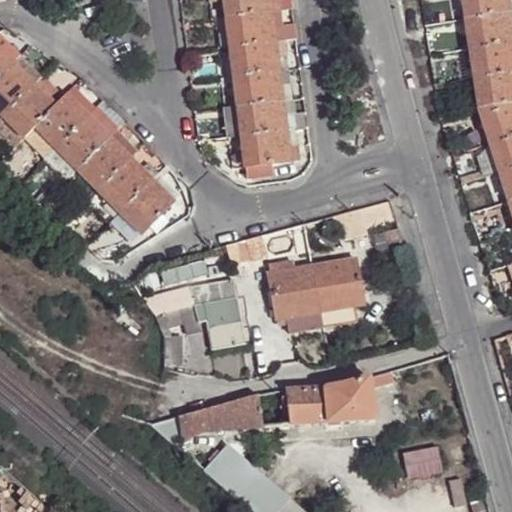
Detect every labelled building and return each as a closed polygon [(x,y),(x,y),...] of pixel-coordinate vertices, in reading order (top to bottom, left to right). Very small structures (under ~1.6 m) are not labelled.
[(226,20),(268,13),(278,12),(276,0),(222,0),(223,2),(226,20)] [(276,0),(278,12),(289,11),(287,0),(276,0)] [(461,0),(464,17),(507,11),(505,0),(461,0)] [(223,2),(210,4),(213,22),(226,20),(223,2)] [(511,41),(509,26),(507,11),(464,17),(469,49),(511,41)] [(278,12),(268,13),(270,28),(280,26),(278,12)] [(270,28),(268,13),(226,20),(228,49),(272,43),(282,41),(283,41),(294,40),(292,25),(280,26),(270,28)] [(285,59),(282,41),(272,43),(274,60),(285,59)] [(511,46),(511,41),(469,49),(474,80),(511,72),(511,46)] [(272,43),(228,49),(233,79),(276,74),(274,60),(272,43)] [(0,74),(16,58),(6,48),(0,53),(0,74)] [(16,58),(0,74),(0,117),(0,118),(38,80),(16,58)] [(286,72),(285,59),(274,60),(276,74),(286,72)] [(278,90),(288,89),(286,72),(276,74),(278,90)] [(511,72),(474,80),(480,111),(511,103),(511,72)] [(233,79),(236,110),(280,104),(278,90),(276,74),(233,79)] [(38,80),(0,118),(21,139),(32,128),(60,100),(40,80),(39,81),(38,80)] [(278,90),(280,104),(290,103),(288,89),(278,90)] [(60,100),(32,128),(54,150),(93,111),(82,101),(74,107),(63,97),(60,100)] [(282,120),(293,118),(290,103),(280,104),(282,120)] [(511,103),(480,111),(490,142),(511,135),(511,103)] [(236,110),(240,140),(284,134),(282,120),(280,104),(236,110)] [(93,111),(54,150),(76,172),(114,133),(93,111)] [(0,118),(0,138),(11,149),(21,139),(0,118)] [(282,120),(284,134),(294,133),(293,118),(282,120)] [(114,133),(76,172),(97,194),(129,161),(135,155),(114,133)] [(284,134),(240,140),(247,182),(273,178),(271,166),(288,163),(285,148),(284,134)] [(500,171),(511,167),(511,135),(490,142),(500,171)] [(285,148),(288,163),(298,162),(296,148),(285,148)] [(54,150),(41,162),(63,185),(76,172),(54,150)] [(129,161),(97,194),(118,214),(150,182),(157,176),(146,166),(140,172),(129,161)] [(509,200),(511,199),(511,167),(500,171),(509,200)] [(150,182),(118,214),(139,236),(178,198),(166,186),(160,192),(150,182)] [(393,221),(387,203),(358,211),(363,229),(393,221)] [(363,229),(358,211),(343,216),(349,240),(365,236),(363,229)] [(395,227),(381,232),(388,254),(402,249),(395,227)] [(355,261),(309,269),(318,314),(351,310),(348,297),(360,296),(355,261)] [(318,314),(309,269),(265,277),(270,309),(282,307),(284,320),(318,314)] [(195,307),(236,299),(233,280),(188,289),(192,307),(195,307)] [(134,301),(148,315),(173,311),(171,295),(134,301)] [(362,308),(360,296),(348,297),(351,310),(362,308)] [(244,345),(236,299),(195,307),(199,325),(205,324),(211,351),(244,345)] [(199,325),(195,307),(192,307),(180,309),(183,325),(184,334),(200,331),(199,325)] [(282,307),(270,309),(272,321),(284,320),(282,307)] [(148,315),(163,328),(183,325),(180,309),(173,311),(148,315)] [(318,314),(320,330),(354,325),(351,310),(318,314)] [(287,336),(320,330),(318,314),(284,320),(287,336)] [(322,391),(327,424),(373,422),(367,379),(322,391)] [(322,391),(283,391),(287,425),(327,424),(322,391)] [(196,412),(200,430),(262,427),(255,396),(196,412)] [(196,412),(151,426),(175,446),(200,430),(196,412)] [(402,454),(406,481),(440,475),(436,449),(402,454)] [(298,511),(234,456),(214,480),(251,511),(298,511)]
